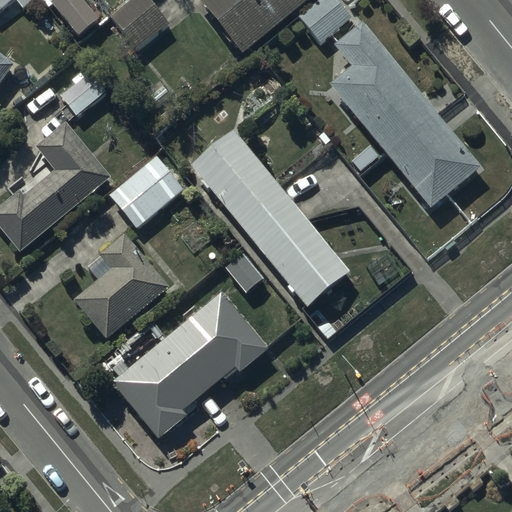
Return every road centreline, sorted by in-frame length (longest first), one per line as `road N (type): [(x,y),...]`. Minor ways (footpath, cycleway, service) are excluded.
road 1 (primary): [(299,511),(511,338)]
road 2 (residential): [(0,376),(112,511)]
